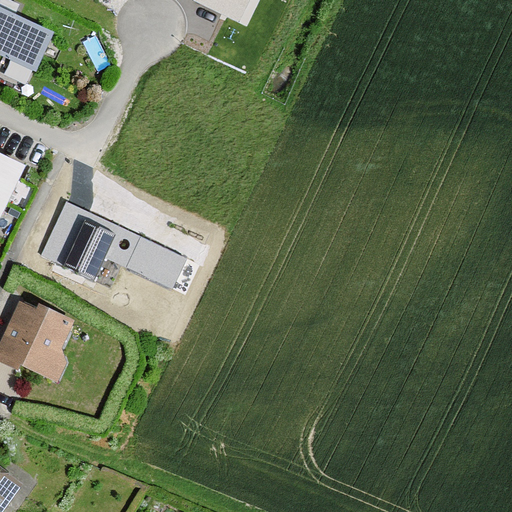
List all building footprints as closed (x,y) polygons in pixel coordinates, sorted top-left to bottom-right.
[(58,33),(2,5),(0,9),(0,52),(39,71),(58,33)] [(0,193),(13,201),(30,166),(0,151),(0,193)] [(0,227),(13,201),(0,193),(0,227)] [(187,258),(66,201),(40,256),(94,282),(105,258),(172,290),(187,258)] [(73,322),(14,300),(0,336),(0,362),(51,381),(73,322)] [(0,511),(1,511),(21,482),(0,468),(0,511)]
